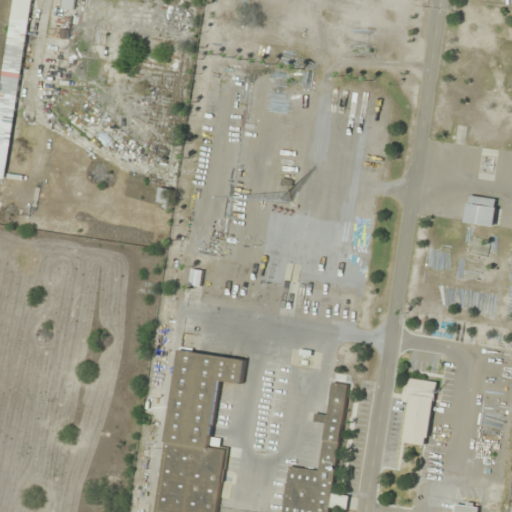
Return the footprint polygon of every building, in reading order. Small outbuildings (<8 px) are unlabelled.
[(0,177),(8,178),(31,0),(12,0),(0,99),(0,177)] [(75,0),(64,0),(63,8),(74,10),(75,0)] [(124,66),(180,74),(182,57),(78,43),(75,60),(94,63),(93,75),(106,76),(104,86),(121,89),(124,66)] [(496,197),(467,197),(467,225),(496,225),(496,197)] [(204,272),(195,269),(190,283),(200,286),(204,272)] [(245,359),(179,350),(156,511),(217,511),(227,448),(213,446),(222,380),(241,383),(245,359)] [(438,382),(409,378),(400,442),(429,446),(438,382)] [(349,384),(332,382),(320,471),(290,467),(283,511),(329,511),(331,506),(347,508),(348,497),(334,496),(349,384)]
